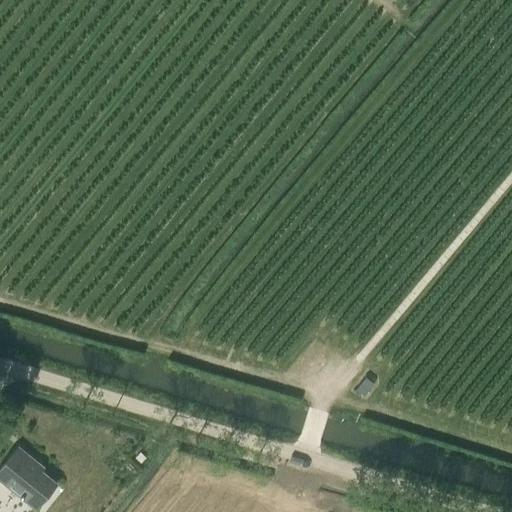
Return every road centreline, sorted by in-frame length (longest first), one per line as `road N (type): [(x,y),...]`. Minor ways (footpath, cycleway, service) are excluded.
road 1 (unclassified): [(461,511),(0,369)]
road 2 (track): [(299,462),(318,407),(511,181)]
